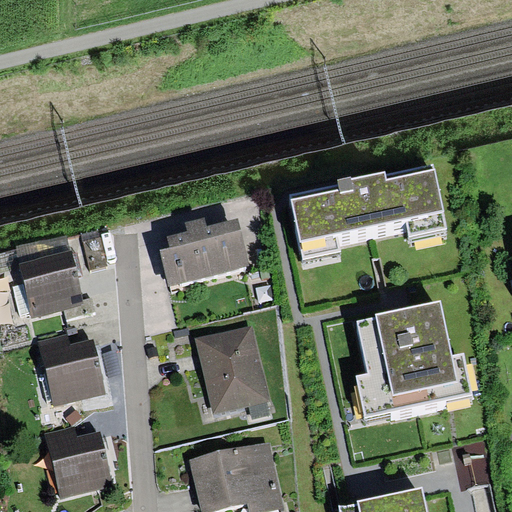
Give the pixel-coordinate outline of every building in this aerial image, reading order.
[(422,169),(280,200),(293,260),(435,229),(422,169)] [(189,246),(171,250),(174,261),(164,264),(172,296),(251,277),(240,235),(211,242),(208,230),(187,235),(189,246)] [(100,241),(81,246),(88,273),(106,268),(100,241)] [(20,272),(32,321),(83,309),(71,260),(20,272)] [(441,302),(343,324),(365,420),(463,398),(441,302)] [(252,334),(196,346),(211,417),(268,404),(252,334)] [(66,338),(38,345),(53,409),(104,397),(93,347),(69,352),(66,338)] [(71,431),(43,437),(59,501),(110,489),(98,439),(74,444),(71,431)] [(282,511),(267,450),(191,468),(201,511),(238,511),(242,511),(241,511),(282,511)] [(433,511),(428,486),(323,509),(323,511),(433,511)]
